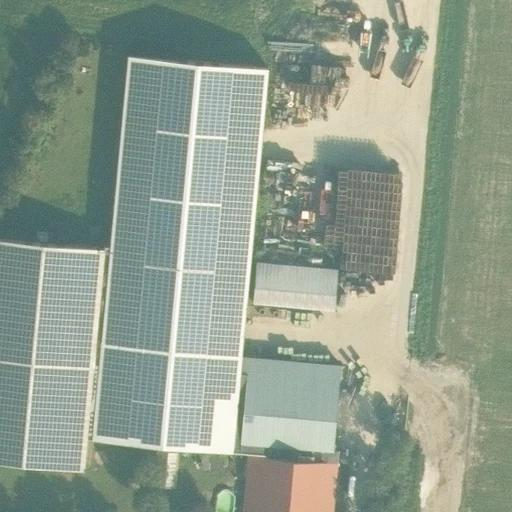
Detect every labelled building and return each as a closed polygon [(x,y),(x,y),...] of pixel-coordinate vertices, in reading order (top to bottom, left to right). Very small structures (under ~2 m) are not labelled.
[(298,40),(298,56),(322,57),(322,41),(298,40)] [(0,460),(86,469),(89,436),(233,450),(269,68),(128,54),(105,245),(0,237),(0,460)] [(358,136),(358,128),(326,127),(326,136),(358,136)] [(340,269),(266,262),(257,261),(253,303),(335,309),(340,269)] [(335,511),(340,466),(332,466),(341,366),(261,359),(242,357),(233,450),(249,451),(243,511),(335,511)] [(157,451),(153,487),(173,488),(177,453),(157,451)] [(206,459),(224,461),(225,453),(207,451),(206,459)]
